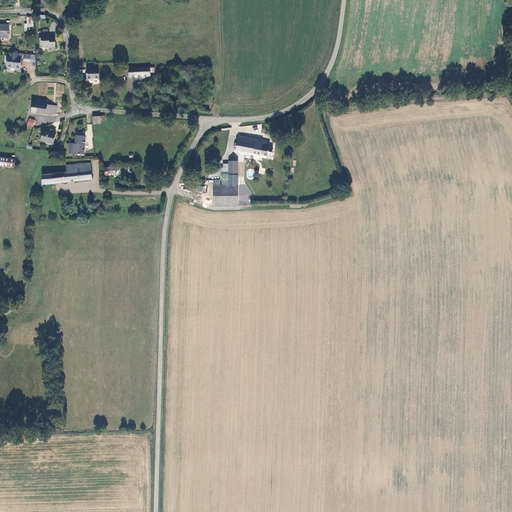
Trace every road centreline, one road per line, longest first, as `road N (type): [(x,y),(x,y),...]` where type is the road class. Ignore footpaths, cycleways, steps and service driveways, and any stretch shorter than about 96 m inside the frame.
road 1 (unclassified): [(206,121),(165,219),(155,511)]
road 2 (unclassified): [(206,121),(77,106),(61,22),(52,13),(0,13)]
road 3 (unclassified): [(341,0),(330,66),(303,101),(278,114),(206,121)]
